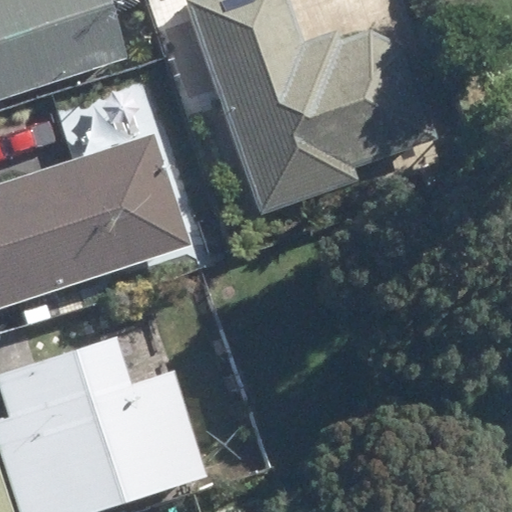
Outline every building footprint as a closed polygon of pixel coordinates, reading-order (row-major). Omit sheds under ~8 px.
[(102,0),(0,0),(0,101),(122,62),(102,0)] [(197,0),(183,5),(257,217),(355,183),(352,172),(432,144),(400,50),(365,34),(336,43),(334,34),(300,47),(283,0),(197,0)] [(162,129),(150,95),(73,119),(85,154),(162,129)] [(151,138),(0,186),(0,310),(188,249),(151,138)] [(0,412),(2,421),(0,421),(0,469),(13,511),(101,511),(201,482),(168,378),(126,390),(111,341),(0,374),(0,412)]
